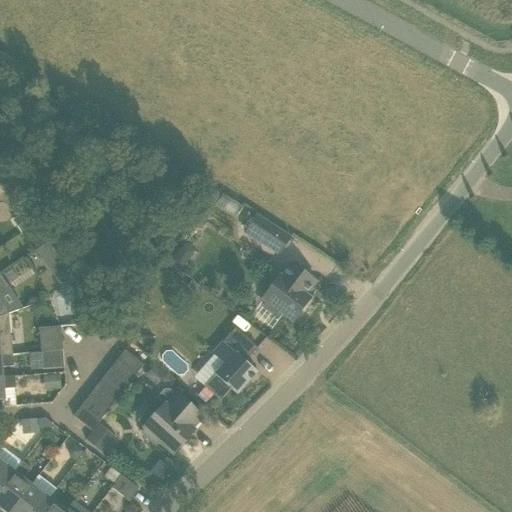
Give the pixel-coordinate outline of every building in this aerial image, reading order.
[(224,196),(217,207),(237,220),(244,209),(224,196)] [(35,224),(26,212),(13,221),(21,233),(35,224)] [(290,238),(274,227),(256,216),(245,233),(263,244),(280,255),(290,238)] [(30,240),(40,233),(36,226),(25,233),(30,240)] [(38,252),(60,284),(71,276),(48,244),(38,252)] [(182,272),(196,253),(184,244),(170,263),(182,272)] [(314,281),(299,269),(290,263),(263,299),(293,322),(310,300),(304,295),(314,281)] [(0,274),(0,317),(9,314),(9,313),(11,312),(0,296),(0,295),(10,289),(0,274)] [(187,286),(194,293),(199,286),(192,280),(187,286)] [(0,356),(13,355),(11,343),(9,314),(0,317),(0,356)] [(63,351),(61,327),(40,329),(42,352),(63,351)] [(231,389),(237,395),(257,373),(245,362),(257,348),(235,329),(223,343),(223,342),(212,354),(224,364),(215,374),(216,375),(204,387),(205,388),(213,395),(220,401),(231,389)] [(125,350),(118,360),(136,375),(144,365),(125,350)] [(63,351),(42,352),(43,370),(64,368),(63,351)] [(0,378),(5,378),(4,368),(14,367),(13,355),(0,356),(0,378)] [(118,360),(110,369),(129,384),(136,375),(118,360)] [(145,378),(156,387),(166,375),(156,366),(145,378)] [(122,393),(129,384),(110,369),(103,379),(122,393)] [(44,391),(60,390),(58,375),(42,377),(44,391)] [(0,401),(5,401),(4,390),(16,389),(15,377),(5,378),(0,378),(0,401)] [(114,403),(122,393),(103,379),(95,388),(114,403)] [(88,398),(107,412),(114,403),(95,388),(88,398)] [(205,404),(213,395),(205,388),(197,397),(205,404)] [(155,447),(160,442),(174,454),(194,431),(192,429),(202,417),(176,393),(175,394),(170,389),(164,390),(146,409),(146,412),(137,422),(144,427),(142,429),(143,430),(140,434),(155,447)] [(99,422),(107,412),(88,398),(81,407),(99,422)] [(92,431),(99,422),(81,407),(73,417),(92,431)] [(22,435),(40,434),(39,419),(21,421),(22,435)] [(116,438),(100,424),(86,440),(102,454),(116,438)] [(73,443),(68,449),(69,458),(75,463),(84,452),(73,443)] [(0,491),(14,473),(0,461),(0,491)] [(0,508),(4,511),(11,511),(32,485),(24,478),(31,469),(23,462),(14,473),(0,491),(0,508)] [(114,485),(121,476),(111,468),(104,477),(114,485)] [(38,511),(49,498),(56,489),(39,476),(32,485),(11,511),(38,511)] [(139,489),(121,476),(114,485),(112,488),(129,502),(139,489)] [(65,511),(66,511),(49,498),(38,511),(65,511)] [(86,511),(74,501),(66,511),(65,511),(86,511)]
